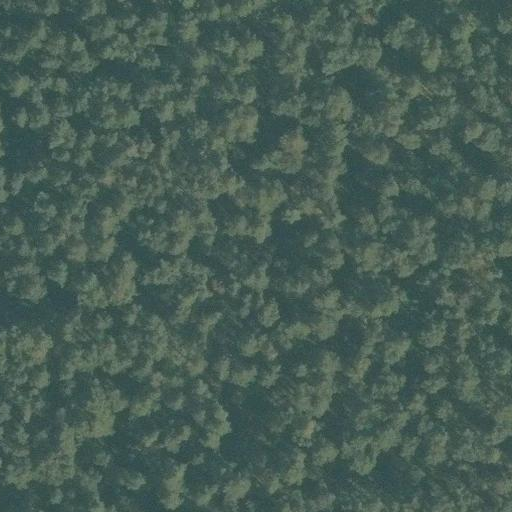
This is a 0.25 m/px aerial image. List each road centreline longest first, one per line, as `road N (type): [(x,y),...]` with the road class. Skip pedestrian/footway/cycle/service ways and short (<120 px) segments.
road 1 (track): [(350,0),(332,511)]
road 2 (track): [(0,477),(336,432)]
